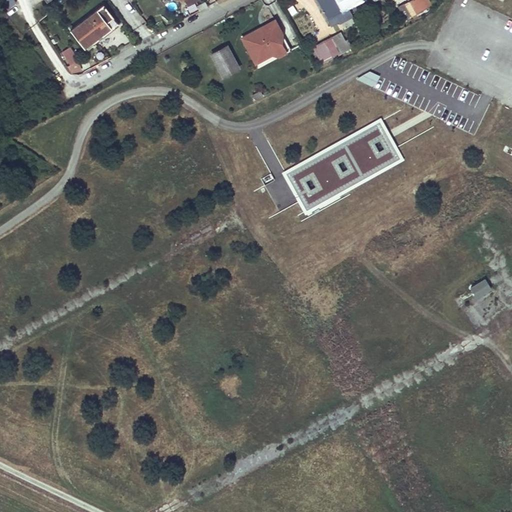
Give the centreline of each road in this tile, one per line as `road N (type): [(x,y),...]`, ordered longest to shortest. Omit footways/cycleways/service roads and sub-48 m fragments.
road 1 (track): [(511,371),(502,355),(382,280),(356,247),(267,196),(263,174),(273,144),(307,98)]
road 2 (residential): [(84,80),(112,75),(245,0)]
